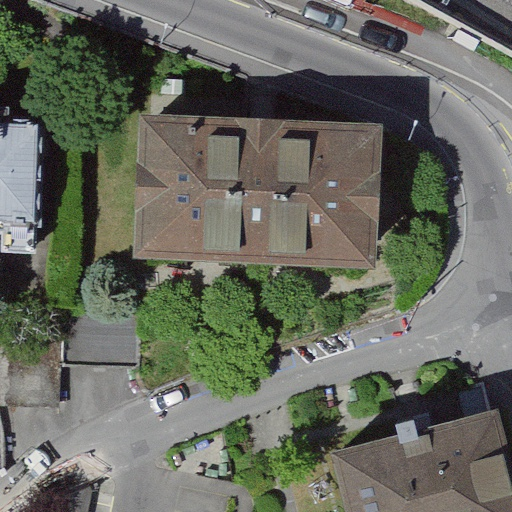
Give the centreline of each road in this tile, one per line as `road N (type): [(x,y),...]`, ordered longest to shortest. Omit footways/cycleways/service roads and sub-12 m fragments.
road 1 (residential): [(511,326),(231,404),(64,471),(0,511)]
road 2 (residential): [(168,0),(430,102),(479,152),(511,253)]
